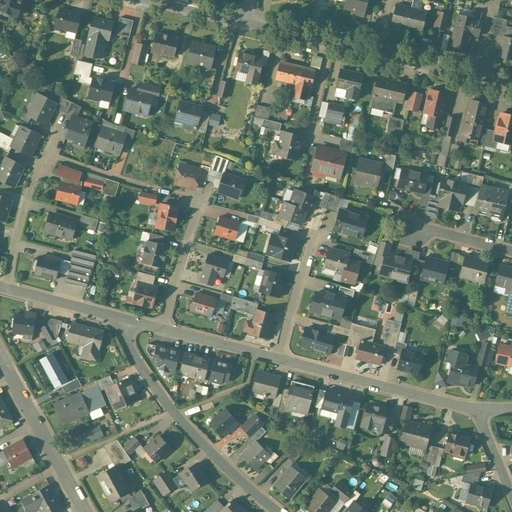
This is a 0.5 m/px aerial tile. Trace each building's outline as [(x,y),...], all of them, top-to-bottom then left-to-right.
[(21,0),(1,0),(0,4),(0,9),(18,16),(22,4),(20,4),(21,0)] [(363,0),(345,0),(344,8),(356,11),(355,14),(364,16),(367,3),(363,2),(363,0)] [(411,8),(396,5),(391,23),(400,25),(400,23),(407,25),(411,8)] [(426,12),(411,8),(407,25),(414,26),(413,28),(422,30),(426,12)] [(71,13),(71,14),(60,11),(60,10),(59,10),(55,28),(77,33),(81,15),(71,13)] [(474,20),(458,16),(455,27),(471,31),(470,35),(478,36),(481,22),(480,21),(482,12),(473,10),(472,16),(474,16),(474,19),(474,20)] [(448,15),(438,12),(434,28),(444,30),(447,18),(448,15)] [(133,21),(120,17),(116,35),(129,38),(133,21)] [(504,19),(493,17),(489,34),(500,36),(504,19)] [(113,23),(93,18),(89,36),(85,56),(95,58),(99,44),(100,39),(109,41),(113,23)] [(471,31),(455,27),(451,46),(467,49),(470,35),(471,31)] [(511,29),(505,28),(498,57),(511,59),(511,29)] [(178,38),(156,33),(152,52),(173,57),(178,38)] [(82,40),(75,39),(71,54),(78,56),(82,40)] [(210,47),(204,46),(205,45),(194,42),(189,63),(210,68),(213,59),(212,59),(213,56),(215,48),(210,47)] [(148,46),(136,43),(132,63),(143,66),(148,46)] [(106,45),(99,44),(95,58),(102,60),(106,45)] [(263,59),(240,53),(236,71),(236,70),(249,73),(247,82),(256,84),(258,77),(263,59)] [(89,78),(92,64),(77,61),(74,75),(80,76),(89,78)] [(314,71),(303,68),(280,63),(277,79),(296,84),(293,95),(307,98),(309,88),(310,88),(314,71)] [(215,72),(206,70),(203,86),(211,88),(215,72)] [(362,75),(341,70),(337,87),(348,89),(347,96),(356,98),(362,75)] [(78,82),(92,86),(93,79),(89,78),(80,76),(78,82)] [(98,79),(93,78),(93,79),(92,86),(89,99),(100,102),(101,99),(109,101),(114,83),(107,81),(98,79)] [(406,85),(377,78),(370,108),(393,114),(396,101),(402,102),(406,85)] [(230,83),(221,81),(218,96),(226,98),(230,83)] [(160,88),(143,83),(141,91),(153,94),(152,97),(158,98),(160,88)] [(141,91),(130,88),(125,109),(135,112),(138,111),(147,113),(150,101),(151,102),(152,97),(153,94),(141,91)] [(446,95),(430,91),(425,112),(430,114),(441,116),(446,95)] [(46,98),(38,94),(28,115),(46,124),(56,103),(57,103),(46,98)] [(60,100),(48,95),(46,98),(57,103),(56,103),(63,106),(60,110),(67,113),(72,102),(67,99),(62,97),(60,100)] [(487,104),(470,100),(465,121),(465,122),(481,126),(487,104)] [(78,106),(72,102),(67,113),(74,115),(78,106)] [(202,107),(180,102),(176,121),(186,123),(184,128),(196,131),(197,126),(201,111),(202,107)] [(344,107),(329,103),(326,115),(342,119),(344,107)] [(271,108),(257,105),(254,117),(268,120),(271,108)] [(210,114),(201,111),(197,126),(207,128),(210,114)] [(511,115),(501,113),(496,132),(494,141),(498,141),(511,144),(511,115)] [(441,116),(430,114),(427,126),(438,128),(441,116)] [(342,119),(326,115),(325,121),(340,125),(342,119)] [(92,124),(72,117),(66,136),(75,140),(74,144),(83,148),(92,124)] [(404,120),(391,117),(387,131),(401,134),(404,120)] [(448,117),(444,135),(451,136),(455,119),(448,117)] [(481,126),(465,122),(465,121),(463,121),(460,135),(467,137),(466,142),(477,144),(481,128),(481,126)] [(40,135),(22,126),(12,147),(30,155),(40,135)] [(125,135),(103,128),(97,146),(119,154),(123,141),(125,135)] [(135,131),(127,128),(125,135),(123,141),(131,144),(135,131)] [(488,130),(481,128),(477,144),(477,145),(484,146),(488,130)] [(496,132),(488,130),(484,146),(496,149),(498,141),(494,141),(496,132)] [(303,136),(282,131),(281,138),(277,154),(277,155),(297,160),(303,136)] [(10,143),(0,138),(0,147),(4,149),(7,150),(10,143)] [(355,142),(341,138),(339,146),(340,148),(340,151),(346,152),(345,155),(351,156),(355,142)] [(311,146),(307,163),(314,165),(318,147),(311,146)] [(326,150),(325,147),(321,146),(319,148),(318,147),(314,165),(312,170),(326,174),(332,151),(326,150)] [(340,151),(337,152),(337,153),(332,151),(326,174),(340,177),(342,167),(345,166),(343,164),(345,155),(346,152),(340,151)] [(396,156),(387,154),(384,169),(393,171),(396,156)] [(222,158),(215,155),(211,168),(210,171),(217,173),(222,158)] [(25,166),(6,157),(6,158),(1,170),(0,170),(0,169),(0,180),(15,187),(25,166)] [(382,165),(359,159),(359,160),(361,161),(357,180),(365,182),(364,185),(377,188),(382,165)] [(186,163),(180,161),(178,168),(179,168),(184,170),(185,166),(186,166),(186,163)] [(82,173),(59,165),(56,175),(63,177),(62,182),(69,184),(70,181),(78,183),(78,181),(79,181),(82,173)] [(211,168),(201,165),(200,169),(201,170),(197,183),(205,185),(210,171),(211,168)] [(184,170),(179,168),(177,170),(176,174),(177,176),(175,184),(196,189),(197,183),(201,170),(200,169),(186,166),(185,166),(184,170)] [(428,176),(402,170),(398,187),(423,193),(426,182),(428,176)] [(244,181),(224,174),(218,191),(228,194),(228,195),(238,198),(244,181)] [(484,177),(477,175),(474,188),(480,189),(481,187),(484,177)] [(103,182),(86,178),(84,185),(101,190),(103,182)] [(107,179),(104,193),(118,197),(121,182),(107,179)] [(466,185),(442,179),(438,196),(438,198),(441,199),(439,206),(455,210),(457,203),(462,204),(466,185)] [(78,183),(70,181),(69,184),(62,182),(61,182),(57,198),(77,203),(80,191),(81,184),(78,183)] [(433,183),(426,182),(423,193),(430,195),(430,194),(433,183)] [(481,187),(480,189),(475,213),(476,213),(477,209),(488,212),(488,216),(494,190),(481,187)] [(295,189),(290,204),(285,202),(279,216),(279,217),(288,220),(301,225),(306,210),(311,212),(317,197),(295,189)] [(507,193),(494,190),(488,216),(489,216),(490,212),(502,215),(501,219),(502,219),(507,195),(508,193),(507,193)] [(86,192),(80,191),(77,203),(83,205),(86,192)] [(324,192),(319,207),(325,209),(330,194),(324,192)] [(156,196),(141,193),(140,201),(155,204),(156,196)] [(342,198),(330,194),(325,209),(337,213),(342,198)] [(438,196),(430,194),(430,195),(425,215),(436,218),(439,206),(441,199),(438,198),(438,196)] [(12,199),(0,195),(0,219),(5,221),(12,199)] [(178,208),(161,204),(156,226),(173,230),(178,208)] [(367,218),(340,210),(334,230),(361,238),(367,218)] [(77,221),(53,214),(47,231),(71,239),(76,225),(77,222),(77,221)] [(98,220),(82,215),(79,223),(77,222),(76,225),(95,231),(98,220)] [(288,220),(279,217),(279,216),(276,215),(273,222),(286,227),(288,220)] [(240,223),(220,217),(215,234),(215,233),(234,239),(234,240),(235,240),(240,223)] [(164,236),(150,233),(149,239),(162,242),(164,236)] [(296,241),(278,236),(272,256),(290,261),(296,241)] [(157,244),(148,242),(147,248),(145,248),(143,256),(145,256),(143,262),(152,264),(152,265),(161,268),(163,260),(164,260),(166,253),(164,253),(166,245),(157,243),(157,244)] [(390,244),(380,242),(371,264),(372,264),(373,263),(383,266),(386,254),(387,254),(390,244)] [(349,254),(329,248),(323,268),(343,274),(344,274),(348,260),(349,254)] [(238,249),(235,261),(263,269),(265,262),(253,258),(254,253),(238,249)] [(369,253),(355,249),(353,255),(368,259),(369,253)] [(97,256),(74,250),(71,262),(61,259),(58,272),(68,275),(66,282),(87,287),(97,256)] [(228,261),(209,255),(209,254),(208,254),(203,271),(203,272),(203,271),(204,271),(218,276),(223,277),(222,278),(223,278),(228,261),(228,260),(228,261)] [(387,254),(386,254),(383,266),(380,275),(390,277),(391,272),(407,276),(405,281),(406,281),(412,261),(387,254)] [(459,255),(455,269),(462,270),(465,257),(459,255)] [(60,259),(49,256),(48,259),(39,257),(35,274),(56,280),(58,272),(61,259),(60,259)] [(488,262),(465,256),(465,257),(462,270),(460,276),(469,279),(470,275),(484,278),(488,262)] [(448,264),(426,258),(421,278),(443,284),(448,264)] [(360,263),(348,260),(344,274),(343,274),(343,276),(346,280),(354,283),(360,263)] [(511,268),(500,265),(495,284),(511,288),(511,268)] [(285,276),(266,270),(260,292),(279,297),(282,286),(283,286),(285,276)] [(218,276),(204,271),(201,281),(215,286),(218,276)] [(138,284),(138,283),(152,287),(155,277),(138,272),(135,283),(138,284)] [(420,284),(412,282),(408,298),(415,301),(420,284)] [(152,287),(138,283),(138,284),(133,303),(152,307),(157,288),(152,287)] [(354,291),(340,286),(338,293),(352,298),(354,291)] [(346,298),(325,292),(324,295),(316,292),(311,310),(340,319),(346,298)] [(216,299),(196,293),(197,293),(196,293),(191,310),(211,316),(210,316),(211,316),(216,299)] [(233,296),(222,293),(220,300),(232,303),(233,296)] [(274,315),(256,310),(253,323),(246,321),(244,330),(250,332),(250,333),(268,338),(268,337),(267,337),(270,325),(271,325),(274,315)] [(29,316),(15,314),(13,331),(24,333),(23,339),(32,340),(36,313),(30,313),(29,316)] [(62,321),(51,318),(50,319),(49,319),(48,320),(48,321),(48,322),(48,323),(48,324),(56,338),(58,337),(62,321)] [(401,323),(387,320),(386,323),(386,322),(384,330),(391,332),(398,334),(401,324),(401,323)] [(352,324),(342,321),(341,327),(351,330),(352,324)] [(341,327),(329,323),(327,330),(349,336),(351,330),(341,327)] [(48,324),(41,328),(49,342),(56,338),(48,324)] [(104,332),(72,324),(67,341),(85,345),(83,356),(95,359),(98,349),(99,349),(104,332)] [(364,327),(352,324),(351,330),(349,336),(347,344),(347,345),(359,348),(360,341),(364,327)] [(495,333),(491,326),(477,333),(481,340),(495,333)] [(375,330),(364,327),(360,341),(368,343),(369,341),(372,342),(375,330)] [(328,335),(306,328),(301,345),(323,351),(328,335)] [(328,335),(323,351),(329,353),(334,336),(328,335)] [(56,338),(49,342),(51,346),(58,342),(56,338)] [(39,351),(48,347),(44,339),(35,344),(39,351)] [(368,343),(360,341),(359,348),(356,359),(357,359),(357,358),(380,364),(380,365),(385,347),(368,343)] [(404,343),(397,341),(393,354),(400,356),(404,343)] [(157,346),(148,343),(146,350),(150,356),(154,357),(157,346)] [(347,344),(340,343),(336,355),(343,357),(347,345),(347,344)] [(423,355),(405,350),(407,344),(404,343),(400,356),(397,368),(418,374),(423,355)] [(483,343),(478,364),(485,366),(490,345),(483,343)] [(511,347),(500,345),(497,362),(511,365),(511,347)] [(179,351),(157,346),(154,357),(154,361),(158,362),(157,367),(159,368),(159,369),(159,370),(162,376),(168,372),(168,371),(168,372),(169,370),(174,371),(175,369),(179,351)] [(466,354),(450,350),(448,361),(453,362),(453,361),(460,363),(462,354),(466,355),(466,354)] [(179,351),(175,369),(181,370),(181,369),(185,353),(179,351)] [(53,352),(40,360),(55,388),(68,381),(53,352)] [(209,359),(185,353),(181,369),(190,371),(189,376),(204,380),(209,359)] [(231,365),(216,361),(211,380),(221,383),(221,380),(227,381),(228,376),(231,365)] [(460,363),(453,361),(453,362),(448,381),(458,383),(458,382),(473,385),(477,368),(460,363)] [(237,366),(231,365),(228,376),(234,378),(237,366)] [(280,377),(257,372),(252,391),(264,394),(264,397),(274,400),(280,377)] [(110,375),(96,381),(98,385),(101,391),(106,388),(109,387),(109,386),(114,384),(110,375)] [(78,378),(62,387),(66,394),(82,387),(78,378)] [(114,384),(109,386),(109,387),(106,388),(116,410),(138,401),(128,378),(114,384)] [(314,387),(292,381),(287,398),(285,407),(286,407),(307,413),(314,387)] [(208,394),(210,387),(198,384),(196,391),(208,394)] [(98,385),(54,404),(63,424),(107,405),(101,391),(98,385)] [(326,391),(320,389),(316,402),(322,404),(326,391)] [(354,397),(326,390),(326,391),(322,404),(321,408),(339,413),(336,425),(345,427),(348,415),(349,415),(354,397)] [(279,406),(278,411),(284,413),(286,407),(285,407),(287,398),(281,397),(279,406)] [(0,426),(1,426),(11,420),(12,420),(0,398),(0,426)] [(212,401),(201,405),(203,411),(214,407),(212,401)] [(279,406),(272,404),(269,415),(276,419),(278,411),(279,406)] [(376,406),(368,404),(363,420),(364,420),(362,426),(372,429),(373,422),(380,424),(383,425),(385,416),(387,409),(386,410),(376,407),(376,406)] [(238,415),(230,406),(226,410),(234,419),(238,415)] [(412,408),(403,406),(400,417),(409,419),(412,408)] [(225,410),(210,423),(222,436),(233,427),(231,425),(235,421),(234,419),(226,410),(225,410)] [(255,415),(242,427),(251,436),(261,426),(263,424),(255,415)] [(394,418),(385,416),(383,425),(380,424),(378,430),(390,433),(394,418)] [(11,420),(1,426),(5,434),(15,428),(11,420)] [(431,427),(406,421),(400,442),(425,449),(427,444),(431,427)] [(81,434),(85,445),(105,435),(101,425),(81,434)] [(261,426),(251,436),(255,441),(256,441),(266,432),(261,426)] [(461,436),(450,433),(451,432),(450,432),(445,451),(454,453),(455,452),(464,455),(464,456),(470,437),(461,435),(461,436)] [(171,449),(160,435),(151,443),(150,442),(144,448),(156,462),(171,449)] [(135,437),(123,447),(129,454),(141,444),(135,437)] [(395,439),(386,437),(383,450),(386,451),(385,455),(391,456),(395,439)] [(117,439),(104,445),(115,466),(115,465),(116,467),(131,460),(117,439)] [(23,440),(3,450),(13,467),(23,462),(26,468),(35,463),(34,461),(35,460),(34,459),(33,459),(31,457),(32,457),(23,440)] [(256,441),(255,441),(241,455),(255,470),(270,456),(256,441)] [(427,444),(425,449),(421,462),(428,464),(433,446),(427,444)] [(433,446),(428,464),(435,466),(440,448),(433,446)] [(90,463),(85,456),(78,461),(83,468),(90,463)] [(196,463),(180,474),(180,475),(181,474),(186,483),(186,484),(188,483),(192,490),(207,480),(196,464),(197,464),(196,463)] [(269,464),(261,472),(265,477),(274,468),(269,464)] [(484,464),(474,466),(475,473),(481,472),(485,471),(484,464)] [(115,466),(97,475),(111,501),(129,491),(116,467),(115,465),(115,466)] [(474,466),(467,467),(468,474),(475,473),(474,466)] [(289,467),(275,484),(291,497),(305,480),(289,467)] [(167,471),(154,480),(159,488),(172,479),(167,471)] [(468,474),(463,475),(461,481),(471,484),(477,485),(481,472),(475,473),(468,474)] [(46,479),(35,484),(38,490),(48,485),(48,486),(50,485),(46,479)] [(172,479),(159,488),(164,495),(177,487),(172,479)] [(383,485),(375,479),(370,486),(378,492),(383,485)] [(416,479),(414,486),(424,487),(425,480),(416,479)] [(349,490),(338,481),(332,489),(343,498),(349,490)] [(477,485),(471,484),(466,501),(486,507),(491,489),(477,485)] [(38,490),(32,494),(32,495),(22,501),(27,511),(32,511),(39,508),(41,511),(57,511),(60,511),(61,510),(48,486),(48,485),(38,490)] [(141,489),(128,499),(135,511),(141,508),(142,509),(149,504),(141,489)] [(319,489),(306,505),(314,511),(326,511),(335,501),(319,489)] [(229,502),(219,511),(247,511),(242,507),(241,508),(233,499),(230,503),(229,502)] [(349,509),(350,510),(347,511),(365,511),(354,503),(349,509)]
